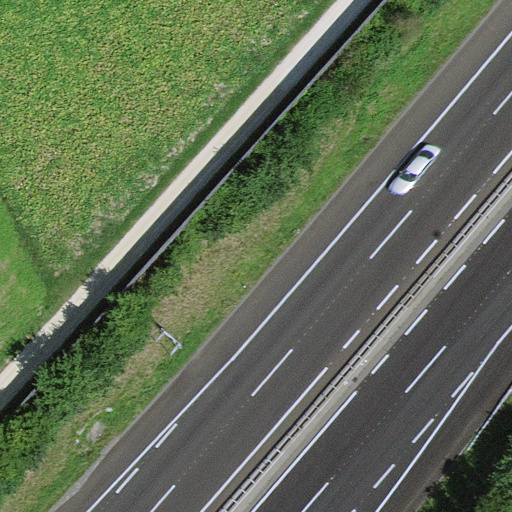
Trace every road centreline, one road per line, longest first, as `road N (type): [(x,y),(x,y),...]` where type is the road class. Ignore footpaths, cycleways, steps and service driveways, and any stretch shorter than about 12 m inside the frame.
road 1 (motorway): [(511,93),(151,511)]
road 2 (track): [(357,0),(0,393)]
road 3 (motorway): [(302,511),(511,268)]
